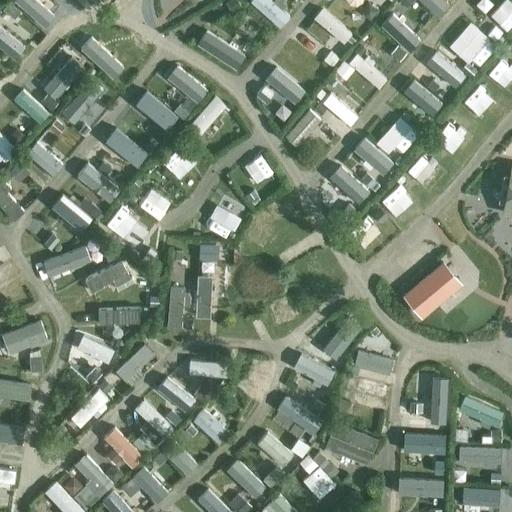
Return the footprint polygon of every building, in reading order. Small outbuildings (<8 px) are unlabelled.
[(61,8),(53,0),(33,0),(52,18),(61,8)] [(162,0),(174,19),(205,0),(162,0)] [(235,0),(228,0),(225,3),(230,12),(239,7),(235,0)] [(263,0),(281,16),(293,3),(289,0),(263,0)] [(329,0),(321,0),(317,7),(349,29),(356,19),(329,0)] [(398,0),(396,3),(404,10),(413,0),(398,0)] [(6,1),(0,8),(0,9),(6,14),(12,6),(6,1)] [(368,3),(363,9),(364,16),(369,21),(377,11),(368,3)] [(14,5),(5,15),(14,23),(23,13),(14,5)] [(414,36),(422,25),(396,6),(388,18),(414,36)] [(494,27),(486,36),(493,42),(502,33),(494,27)] [(109,52),(128,65),(144,43),(124,30),(109,52)] [(360,45),(354,52),(360,57),(366,50),(360,45)] [(396,46),(390,53),(398,60),(404,52),(396,46)] [(509,76),(511,73),(511,49),(507,46),(493,63),(509,76)] [(329,51),(322,60),(331,67),(338,58),(329,51)] [(295,95),(306,85),(280,55),(269,64),(295,95)] [(343,61),(335,71),(345,79),(353,69),(343,61)] [(75,87),(97,103),(110,86),(87,69),(75,87)] [(471,88),(486,101),(500,85),(485,72),(471,88)] [(42,74),(36,81),(52,94),(57,87),(42,74)] [(354,114),(364,103),(334,78),(325,89),(354,114)] [(194,115),(206,123),(229,91),(217,82),(194,115)] [(263,86),(255,96),(264,104),(273,94),(263,86)] [(47,94),(40,102),(51,110),(57,103),(47,94)] [(180,104),(173,111),(183,120),(190,112),(180,104)] [(318,104),(313,109),(320,116),(325,110),(318,104)] [(401,104),(382,128),(403,145),(422,121),(401,104)] [(458,138),(474,118),(456,104),(441,125),(458,138)] [(282,105),(269,118),(277,126),(290,113),(282,105)] [(55,121),(49,129),(57,136),(64,128),(55,121)] [(84,124),(78,131),(83,136),(89,129),(84,124)] [(17,129),(9,137),(16,144),(25,136),(17,129)] [(32,140),(58,162),(67,152),(41,130),(32,140)] [(151,152),(158,144),(151,139),(144,147),(151,152)] [(436,148),(431,153),(439,159),(443,154),(436,148)] [(263,155),(246,170),(262,189),(279,174),(263,155)] [(19,161),(8,171),(19,182),(30,173),(19,161)] [(121,174),(115,182),(121,187),(128,179),(121,174)] [(366,175),(361,180),(369,188),(374,182),(366,175)] [(406,177),(402,182),(409,188),(413,183),(406,177)] [(347,178),(337,186),(348,200),(358,192),(347,178)] [(88,215),(95,206),(66,182),(59,191),(88,215)] [(361,184),(356,190),(363,196),(368,191),(361,184)] [(243,221),(252,195),(229,188),(221,213),(243,221)] [(58,221),(64,210),(48,202),(43,213),(58,221)] [(379,209),(372,215),(381,224),(387,218),(379,209)] [(63,268),(92,243),(84,233),(55,258),(63,268)] [(49,236),(42,244),(49,249),(56,241),(49,236)] [(200,245),(199,261),(215,261),(216,246),(200,245)] [(156,250),(154,259),(163,260),(165,252),(156,250)] [(112,251),(104,254),(107,263),(115,260),(112,251)] [(172,251),(171,260),(181,261),(182,252),(172,251)] [(438,260),(395,295),(413,318),(456,282),(438,260)] [(214,302),(217,262),(202,261),(200,301),(214,302)] [(186,307),(189,275),(175,274),(173,306),(186,307)] [(105,310),(141,309),(141,295),(105,296),(105,310)] [(150,298),(149,307),(159,307),(160,298),(150,298)] [(1,323),(8,341),(51,325),(44,307),(1,323)] [(348,312),(331,349),(345,355),(361,318),(348,312)] [(86,322),(83,327),(81,326),(75,340),(110,354),(118,335),(86,322)] [(120,358),(133,370),(160,342),(148,330),(120,358)] [(369,334),(360,342),(368,350),(377,341),(369,334)] [(379,336),(376,357),(394,360),(397,338),(379,336)] [(310,339),(305,349),(315,354),(320,344),(310,339)] [(116,340),(113,348),(121,351),(124,342),(116,340)] [(217,361),(218,348),(194,347),(193,360),(217,361)] [(41,356),(30,357),(31,370),(42,369),(41,356)] [(370,385),(375,369),(351,363),(347,379),(370,385)] [(94,368),(87,376),(93,382),(100,374),(94,368)] [(121,404),(138,389),(130,379),(112,395),(121,404)] [(104,380),(97,387),(106,395),(112,388),(104,380)] [(204,382),(199,388),(206,394),(209,397),(218,386),(212,381),(204,382)] [(470,383),(464,399),(502,415),(509,399),(470,383)] [(137,395),(166,422),(175,413),(146,386),(137,395)] [(199,388),(193,395),(200,401),(206,394),(199,388)] [(208,397),(198,405),(220,432),(230,424),(208,397)] [(341,399),(339,407),(348,410),(351,402),(341,399)] [(316,401),(313,408),(323,414),(327,407),(316,401)] [(409,404),(409,411),(421,412),(421,404),(409,404)] [(190,425),(185,430),(192,436),(197,431),(190,425)] [(490,431),(490,437),(492,437),(491,442),(500,442),(500,431),(490,431)] [(142,434),(133,444),(145,455),(154,446),(142,434)] [(64,437),(56,444),(64,453),(72,445),(64,437)] [(297,439),(290,449),(301,456),(307,446),(297,439)] [(85,468),(79,472),(88,486),(100,477),(98,473),(108,466),(92,442),(75,453),(85,468)] [(242,445),(230,456),(256,486),(269,474),(242,445)] [(160,453),(153,459),(159,466),(166,459),(160,453)] [(319,453),(313,459),(324,469),(330,463),(319,453)] [(308,456),(300,464),(310,474),(318,466),(308,456)] [(435,462),(434,474),(442,475),(443,462),(435,462)] [(330,463),(324,469),(332,477),(338,471),(330,463)] [(277,466),(264,480),(271,487),(284,472),(277,466)] [(110,469),(105,474),(113,483),(122,475),(117,469),(110,469)] [(489,475),(489,484),(498,485),(499,475),(489,475)] [(73,476),(63,486),(73,496),(83,486),(73,476)] [(131,479),(121,487),(129,496),(139,488),(131,479)] [(242,480),(233,489),(243,498),(251,489),(242,480)] [(285,482),(272,493),(289,511),(302,501),(285,482)] [(237,495),(228,505),(235,511),(244,511),(249,507),(237,495)]
